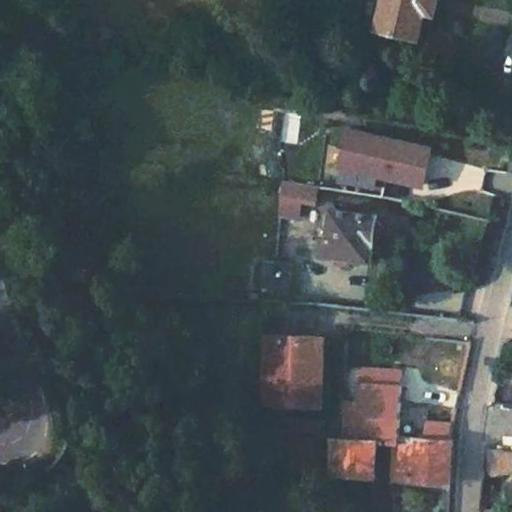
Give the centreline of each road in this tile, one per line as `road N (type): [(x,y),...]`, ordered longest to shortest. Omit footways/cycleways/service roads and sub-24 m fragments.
road 1 (unclassified): [(463,511),(471,419),(511,254)]
road 2 (residential): [(0,306),(30,410),(20,433),(0,439)]
